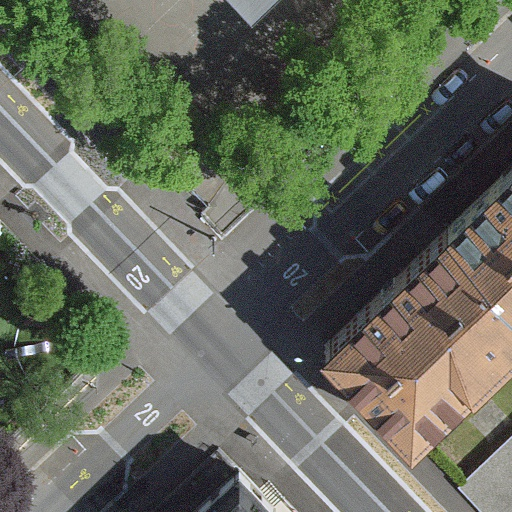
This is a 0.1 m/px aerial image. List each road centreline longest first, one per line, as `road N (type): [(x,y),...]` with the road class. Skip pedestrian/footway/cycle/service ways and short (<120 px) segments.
road 1 (residential): [(0,112),(216,339)]
road 2 (residential): [(329,231),(511,55)]
road 3 (residential): [(216,339),(382,511)]
road 4 (residential): [(102,450),(216,339)]
road 5 (residential): [(216,339),(329,231)]
